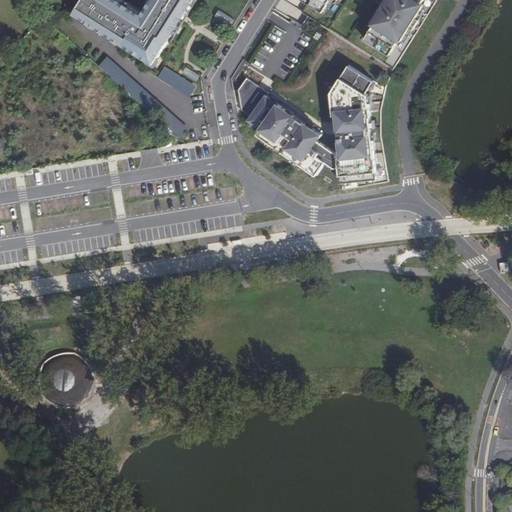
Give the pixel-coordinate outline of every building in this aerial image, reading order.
[(120,0),(84,0),(77,13),(150,59),(149,61),(157,66),(162,58),(160,57),(195,0),(152,0),(143,14),(120,0)] [(304,0),(321,11),(328,0),(304,0)] [(374,21),(364,37),(361,36),(360,38),(367,42),(368,40),(389,53),(399,37),(402,38),(410,26),(413,28),(419,18),(416,16),(424,3),(421,2),(422,0),(383,0),(372,20),(374,21)] [(216,15),(232,25),(236,20),(220,10),(216,15)] [(101,65),(182,137),(190,128),(109,56),(101,65)] [(181,70),(198,80),(201,75),(184,65),(181,70)] [(341,153),(338,153),(319,140),(323,134),(312,126),(314,123),(308,119),(306,122),(268,95),(270,93),(248,77),(239,89),(242,109),(253,116),(251,120),(263,128),(259,133),(318,175),(327,162),(336,168),(340,167),(342,182),(378,178),(369,94),(367,93),(375,81),(350,65),(333,92),(334,115),(338,114),(339,120),(333,121),(333,129),(339,128),(341,153)] [(175,86),(191,96),(197,86),(181,76),(175,86)] [(79,355),(66,352),(59,354),(51,356),(42,365),(38,380),(41,395),(43,397),(51,406),(58,407),(66,409),(73,407),(81,404),(89,396),(93,393),(94,387),(95,379),(93,373),(91,365),(89,363),(79,355)]
